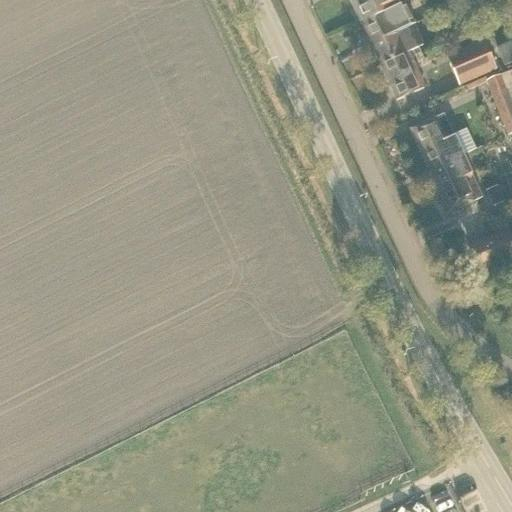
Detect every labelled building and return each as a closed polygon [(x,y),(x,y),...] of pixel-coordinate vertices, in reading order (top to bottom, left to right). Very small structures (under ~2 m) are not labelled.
[(349,0),(361,25),(400,7),(399,6),(404,4),(402,0),(349,0)] [(498,3),(497,0),(474,0),(479,11),(498,3)] [(399,6),(400,7),(361,25),(370,46),(399,32),(414,25),(404,4),(399,6)] [(414,26),(415,25),(414,25),(399,32),(370,46),(380,66),(408,53),(408,52),(412,50),(422,45),(414,26)] [(484,43),(446,59),(458,87),(496,72),(484,43)] [(497,50),(505,67),(511,63),(511,52),(509,45),(497,50)] [(380,66),(396,102),(425,89),(408,53),(380,66)] [(511,76),(510,72),(488,82),(493,94),(511,85),(511,76)] [(491,97),(503,125),(511,121),(511,110),(504,92),(491,97)] [(448,139),(442,127),(438,118),(410,131),(429,173),(463,157),(453,136),(448,139)] [(511,121),(503,125),(508,137),(511,135),(511,121)] [(463,157),(429,173),(448,214),(477,201),(482,199),(472,178),(467,180),(463,171),(468,168),(463,157)] [(493,208),(504,202),(497,187),(485,192),(493,208)] [(511,233),(469,249),(477,272),(511,258),(511,233)] [(238,300),(243,314),(274,302),(282,302),(286,311),(298,311),(306,308),(309,314),(308,273),(238,300)] [(235,331),(244,326),(234,303),(224,308),(235,331)]
